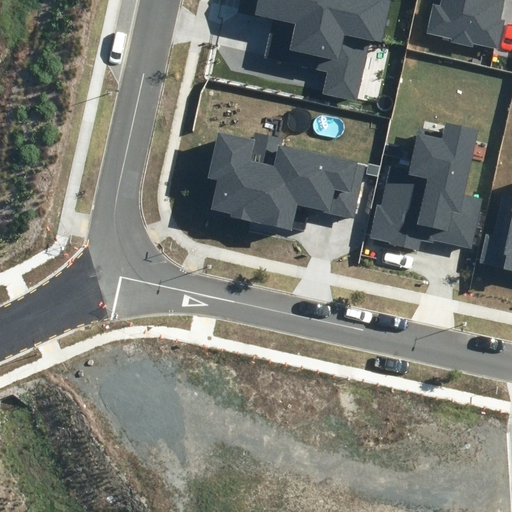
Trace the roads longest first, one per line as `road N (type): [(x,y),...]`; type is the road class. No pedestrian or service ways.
road 1 (residential): [(511,363),(107,274)]
road 2 (residential): [(159,0),(107,274)]
